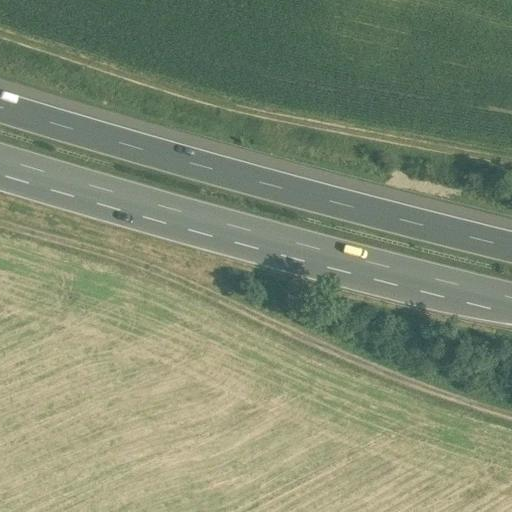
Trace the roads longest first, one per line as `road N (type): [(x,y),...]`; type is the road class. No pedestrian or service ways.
road 1 (track): [(0,228),(140,268),(418,387),(511,415)]
road 2 (motorway): [(511,251),(0,105)]
road 3 (motorway): [(0,160),(511,305)]
road 4 (track): [(0,42),(216,114),(511,171)]
